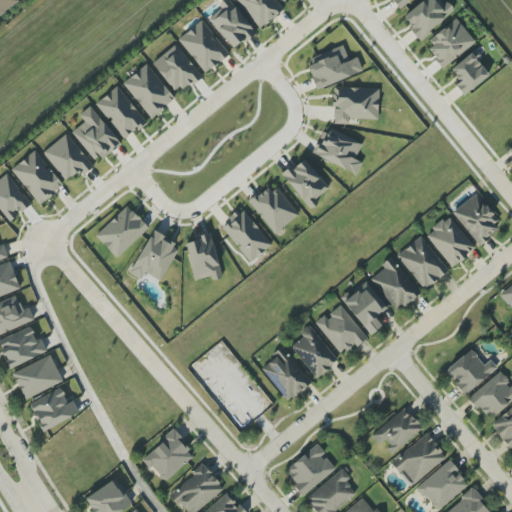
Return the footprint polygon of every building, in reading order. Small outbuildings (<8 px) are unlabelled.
[(0,0),(0,14),(18,0),(0,0)] [(223,0),(219,4),(222,8),(209,18),(233,50),(255,33),(229,0),(223,0)] [(283,9),(275,0),(236,0),(259,29),(283,9)] [(393,0),(401,8),(410,0),(393,0)] [(422,0),(402,17),(419,39),(455,11),(447,2),(443,5),(439,0),(422,0)] [(475,42),(455,18),(425,44),(445,67),(475,42)] [(206,74),(229,54),(201,20),(178,40),(206,74)] [(152,64),(177,95),(201,75),(175,44),(152,64)] [(315,56),(317,63),(308,65),(315,88),(363,73),(358,57),(348,60),(343,46),(315,56)] [(450,69),(460,82),(455,85),(463,95),(489,75),(476,58),(480,56),(476,50),(450,69)] [(122,84),(151,119),(175,99),(146,64),(122,84)] [(124,140),(146,122),(117,86),(95,104),(124,140)] [(378,120),(379,89),(333,87),(332,124),(349,125),(349,119),(378,120)] [(72,132),(95,163),(120,144),(91,106),(79,115),(85,122),(72,132)] [(314,155),(356,175),(362,163),(354,159),(362,144),(327,127),(314,155)] [(66,181),(77,171),(81,176),(93,167),(66,134),(43,153),(66,181)] [(63,186),(35,150),(11,170),(39,205),(63,186)] [(282,175),(310,210),(319,203),(316,199),(328,189),(303,158),(282,175)] [(31,205),(7,173),(0,178),(0,210),(9,222),(19,215),(19,214),(31,205)] [(274,184),(250,203),(274,234),(298,215),(274,184)] [(502,224),(476,193),(452,213),(478,244),(502,224)] [(148,228),(127,206),(95,236),(117,258),(148,228)] [(221,226),(250,262),(271,245),(243,209),(221,226)] [(450,267),(475,250),(450,216),(426,233),(450,267)] [(131,274),(142,279),(144,273),(161,281),(179,245),(151,232),(131,274)] [(195,281),(211,276),(212,281),(223,278),(210,235),(184,242),(195,281)] [(396,256),(424,290),(448,270),(420,236),(396,256)] [(0,260),(8,258),(4,245),(0,245),(0,260)] [(397,311),(420,291),(391,259),(369,279),(397,311)] [(0,265),(0,296),(20,289),(10,261),(0,265)] [(371,335),(382,326),(375,318),(387,308),(366,282),(343,302),(371,335)] [(511,284),(500,295),(511,309),(511,284)] [(0,334),(34,320),(29,308),(22,310),(16,295),(0,301),(0,334)] [(326,318),(324,316),(315,323),(341,356),(365,336),(341,306),(326,318)] [(300,333),(303,337),(291,347),(316,378),(338,361),(309,325),(300,333)] [(46,352),(40,338),(36,340),(30,327),(0,339),(0,346),(9,368),(46,352)] [(312,382),(282,347),(273,354),(275,357),(261,369),(288,402),(312,382)] [(445,370),(457,384),(456,385),(464,396),(497,368),(490,360),(484,365),(470,349),(445,370)] [(62,383),(51,356),(13,372),(23,399),(62,383)] [(511,401),(511,385),(511,386),(500,372),(469,396),(487,420),(511,401)] [(73,400),(68,403),(60,388),(29,404),(43,432),(79,413),(73,400)] [(511,406),(490,426),(511,449),(511,447),(511,406)] [(423,430),(406,408),(371,435),(380,448),(383,445),(391,455),(423,430)] [(194,455),(173,431),(143,459),(164,482),(194,455)] [(446,457),(427,434),(392,462),(411,486),(446,457)] [(335,471),(322,454),(324,453),(318,444),(284,469),(302,495),(335,471)] [(468,483),(448,460),(417,488),(437,511),(468,483)] [(195,511),(222,487),(202,465),(169,496),(184,511),(195,511)] [(316,511),(329,511),(354,492),(346,482),(350,479),(342,469),(306,499),(316,511)] [(93,511),(109,511),(129,499),(115,478),(85,499),(93,511)]
